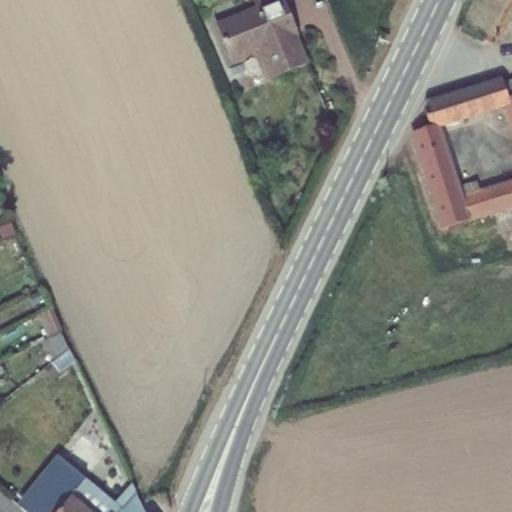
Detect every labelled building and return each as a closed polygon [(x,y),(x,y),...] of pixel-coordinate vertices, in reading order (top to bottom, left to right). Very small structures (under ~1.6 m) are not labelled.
[(308,65),(296,36),(299,35),(285,0),(258,0),(256,1),(254,2),(257,9),(217,25),(231,61),(259,50),(271,80),(308,65)] [(482,85),(489,110),(507,104),(511,117),(511,181),(462,199),(437,128),(474,116),(467,90),(426,103),(424,110),(430,128),(414,133),(445,229),(511,208),(511,80),(503,83),(502,78),(482,85)] [(489,110),(482,85),(467,90),(474,116),(489,110)] [(34,298),(40,311),(48,306),(42,294),(34,298)] [(41,318),(49,334),(57,330),(51,315),(41,318)] [(53,364),(60,371),(76,360),(70,350),(53,364)] [(116,502),(63,459),(22,509),(26,511),(119,511),(123,508),(116,502)] [(123,508),(137,492),(133,483),(116,502),(123,508)] [(146,511),(137,492),(123,508),(119,511),(146,511)]
